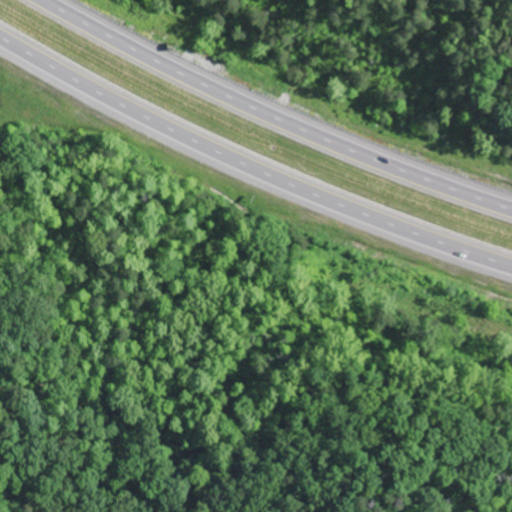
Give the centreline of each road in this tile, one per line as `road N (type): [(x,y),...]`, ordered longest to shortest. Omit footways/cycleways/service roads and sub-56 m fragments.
road 1 (motorway): [(0,41),(307,196),(511,269)]
road 2 (motorway): [(511,206),(271,113),(49,0)]
